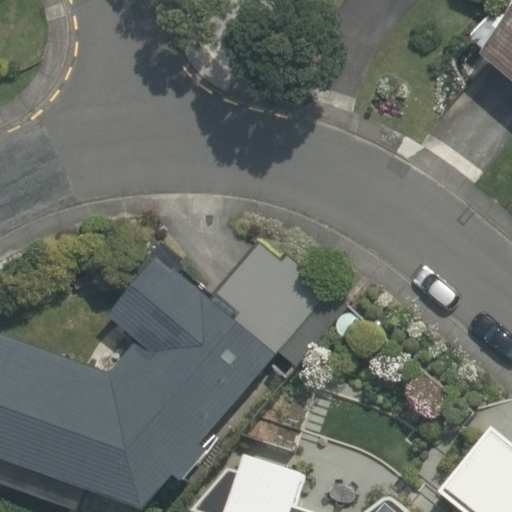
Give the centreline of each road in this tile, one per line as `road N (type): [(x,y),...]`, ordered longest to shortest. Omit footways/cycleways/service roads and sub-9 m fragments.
road 1 (residential): [(511,293),(326,179),(147,131)]
road 2 (residential): [(147,131),(0,185)]
road 3 (residential): [(147,131),(103,0)]
